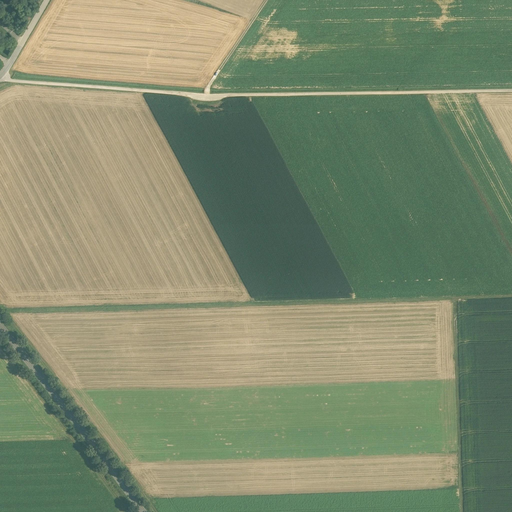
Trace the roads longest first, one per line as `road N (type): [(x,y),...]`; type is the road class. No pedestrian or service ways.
road 1 (track): [(0,302),(9,314),(511,299)]
road 2 (track): [(1,75),(205,98),(511,95)]
road 3 (track): [(159,511),(9,314)]
road 4 (secondary): [(140,511),(0,325)]
road 5 (track): [(459,301),(462,511)]
road 6 (track): [(126,511),(0,345)]
